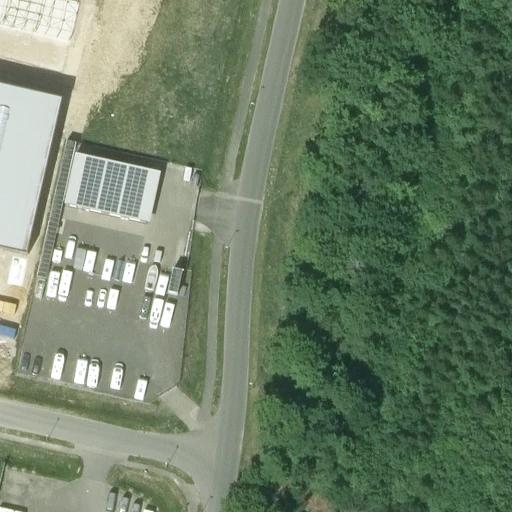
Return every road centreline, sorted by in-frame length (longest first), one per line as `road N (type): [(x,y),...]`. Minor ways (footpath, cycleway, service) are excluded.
road 1 (unclassified): [(226,464),(249,213),(289,0)]
road 2 (unclassified): [(226,464),(0,412)]
